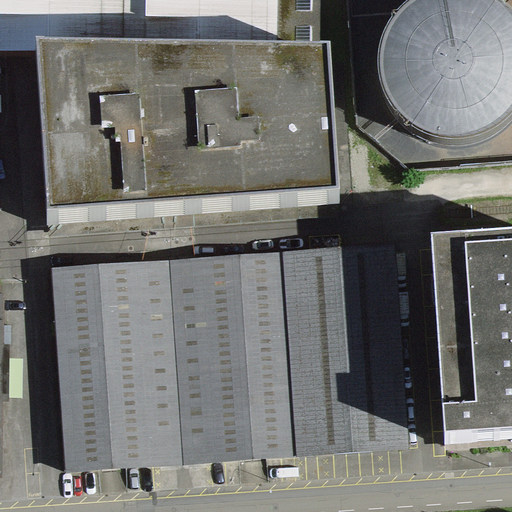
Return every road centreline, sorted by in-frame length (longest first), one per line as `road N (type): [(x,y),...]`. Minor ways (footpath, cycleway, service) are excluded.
road 1 (unknown): [(402,502),(402,236),(410,213),(438,193),(511,186)]
road 2 (unclassified): [(511,496),(230,511)]
